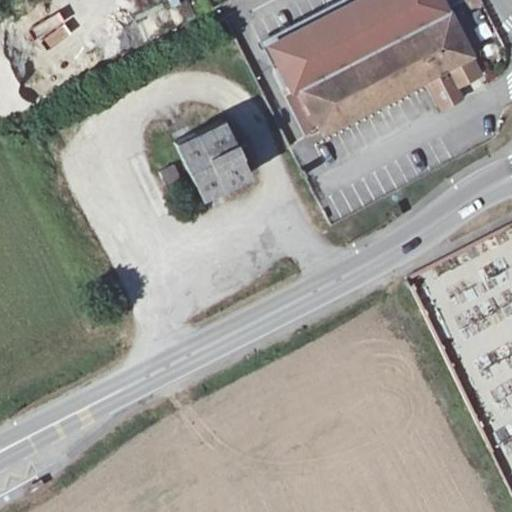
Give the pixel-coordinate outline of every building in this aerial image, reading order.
[(353,0),(265,46),(290,94),(313,138),(425,79),(439,106),(459,95),(453,85),(478,72),(469,56),(476,53),(452,7),(448,0),(353,0)] [(463,0),(459,3),(463,11),(481,1),(480,0),(463,0)] [(463,11),(459,3),(452,7),(476,53),(483,49),(463,11)] [(218,119),(172,141),(199,197),(245,176),(218,119)] [(158,172),(167,191),(182,184),(173,165),(158,172)]
